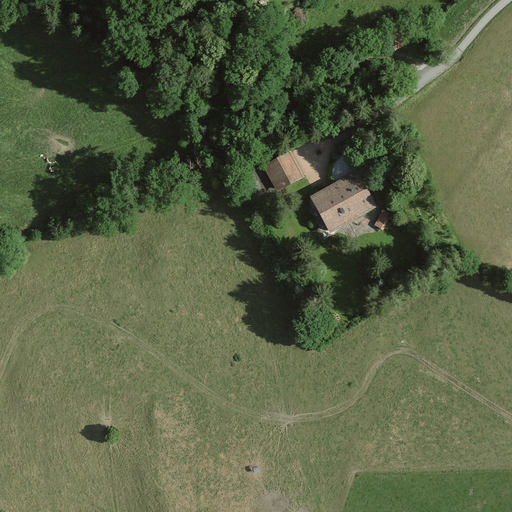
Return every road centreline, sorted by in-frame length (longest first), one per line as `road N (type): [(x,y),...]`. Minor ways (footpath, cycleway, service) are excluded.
road 1 (track): [(511,415),(404,353),(384,358),(363,393),(329,417),(258,417),(117,331),(76,311),(46,308),(17,328),(0,372)]
road 2 (residential): [(506,0),(455,56),(336,136)]
